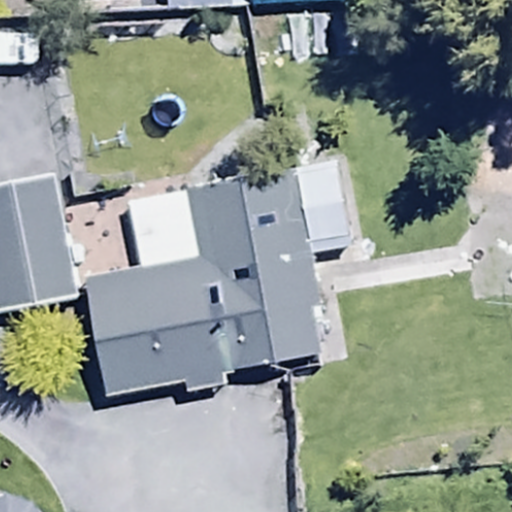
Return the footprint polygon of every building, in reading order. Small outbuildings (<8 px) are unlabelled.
[(171,0),(172,22),(380,11),(379,0),(171,0)] [(511,129),(483,129),(483,208),(511,208),(511,129)] [(311,255),(351,248),(339,181),(132,217),(144,285),(87,293),(106,409),(191,394),(193,406),(233,400),(230,384),(330,367),(311,255)] [(54,187),(0,198),(0,330),(82,313),(54,187)] [(511,224),(478,225),(478,313),(511,313),(511,224)]
